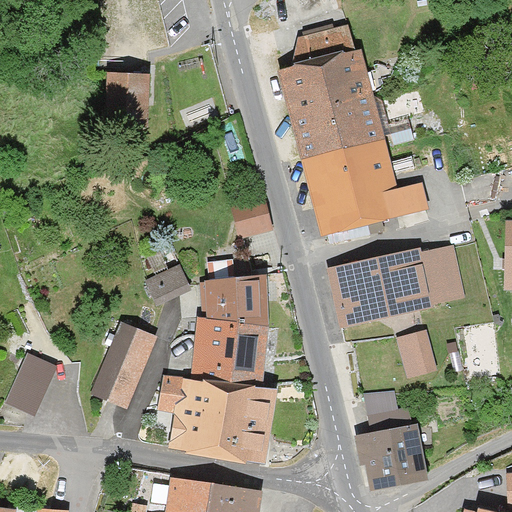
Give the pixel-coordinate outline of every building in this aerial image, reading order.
[(352,51),(275,71),(318,235),(421,208),(415,185),(389,192),(352,51)] [(94,131),(144,132),(145,75),(95,73),(94,131)] [(267,229),(257,196),(223,206),(233,239),(267,229)] [(511,223),(502,223),(499,285),(511,285),(511,223)] [(412,247),(325,268),(339,325),(456,296),(445,250),(415,257),(412,247)] [(153,308),(188,290),(174,262),(139,280),(153,308)] [(258,278),(195,283),(182,379),(257,390),(261,327),(258,278)] [(154,335),(123,323),(94,394),(125,407),(154,335)] [(404,378),(433,371),(422,329),(393,337),(404,378)] [(27,350),(6,401),(38,415),(60,364),(27,350)] [(182,379),(171,377),(160,449),(255,464),(266,391),(257,390),(182,379)] [(420,477),(409,424),(353,435),(364,488),(420,477)] [(252,511),(256,493),(167,478),(160,511),(252,511)]
